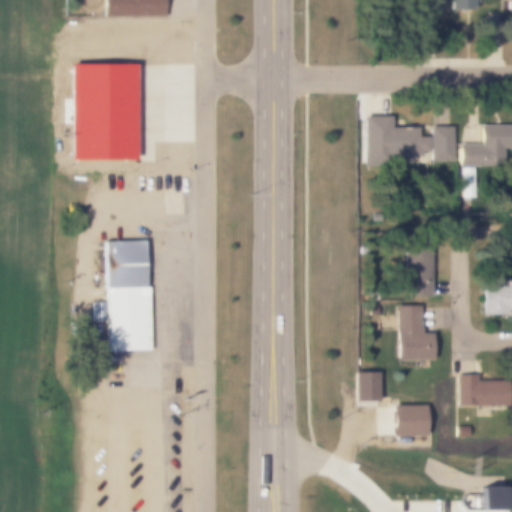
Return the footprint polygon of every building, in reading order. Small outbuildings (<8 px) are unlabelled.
[(160,0),(161,16),(101,18),(100,0),(160,0)] [(474,0),(475,11),(443,11),(443,0),(474,0)] [(129,65),(128,159),(66,158),(66,64),(129,65)] [(360,116),(389,116),(389,128),(416,128),(416,136),(425,136),(425,151),(418,151),(418,157),(360,157),(360,116)] [(456,143),(477,143),(477,124),(511,124),(511,156),(504,156),(504,167),(456,166),(456,143)] [(426,125),(450,125),(450,160),(426,160),(426,125)] [(141,287),(145,287),(145,350),(103,350),(102,288),(99,288),(98,241),(140,241),(141,287)] [(398,246),(426,247),(425,297),(397,296),(398,246)] [(511,278),(511,317),(479,317),(479,286),(493,286),(493,278),(511,278)] [(392,306),(416,306),(416,332),(428,332),(429,359),(392,360),(392,306)] [(452,375),(474,375),(474,379),(506,379),(506,406),(453,406),(452,375)] [(421,404),(422,434),(389,435),(389,404),(421,404)] [(480,486),(503,486),(503,508),(480,508),(480,486)]
